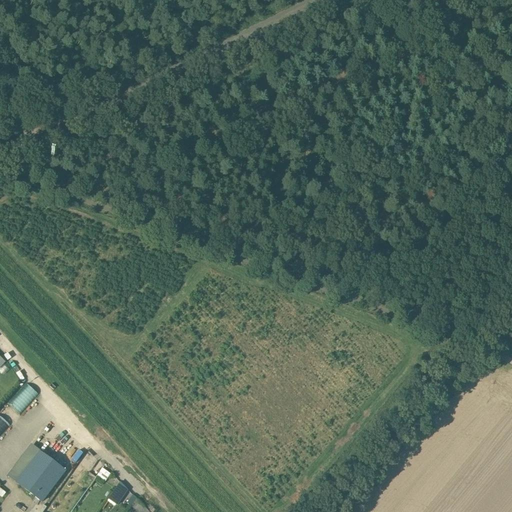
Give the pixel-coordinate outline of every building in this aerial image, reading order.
[(26,384),(8,405),(19,415),(37,395),(26,384)] [(0,436),(11,425),(0,415),(0,436)] [(64,470),(38,451),(15,483),(41,502),(64,470)] [(135,511),(150,511),(125,489),(119,496),(135,511)] [(48,510),(51,511),(66,511),(52,503),(48,510)]
